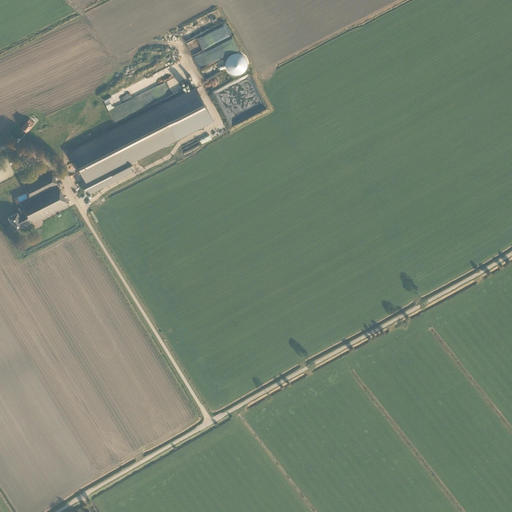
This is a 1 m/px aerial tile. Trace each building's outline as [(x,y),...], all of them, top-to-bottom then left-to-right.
[(212,19),(216,17),(217,20),(222,19),(218,9),(210,13),(212,19)] [(186,26),(179,29),(184,40),(190,38),(188,34),(185,36),(184,33),(188,31),(186,26)] [(231,54),(240,50),(233,37),(224,42),(231,54)] [(196,87),(161,105),(177,138),(213,119),(196,87)] [(81,182),(87,194),(88,193),(88,194),(89,194),(88,195),(89,196),(90,196),(91,196),(91,195),(91,194),(90,193),(90,192),(133,171),(129,162),(177,138),(161,105),(71,151),(86,179),(81,182)] [(119,105),(109,110),(116,123),(126,118),(119,105)] [(34,123),(29,119),(21,128),(26,132),(34,123)] [(44,171),(40,163),(34,166),(37,174),(44,171)] [(68,204),(51,170),(23,185),(30,199),(18,205),(22,212),(19,214),(18,212),(8,216),(15,229),(24,225),(24,223),(30,220),(31,222),(68,204)]
